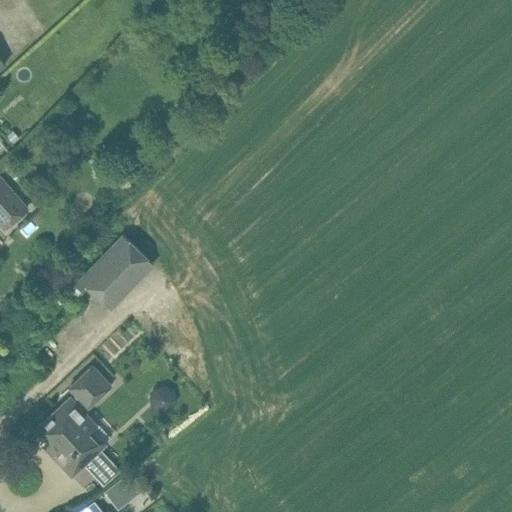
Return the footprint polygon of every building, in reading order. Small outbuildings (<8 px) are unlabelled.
[(0,174),(0,223),(5,229),(29,208),(0,174)] [(153,263),(122,234),(79,279),(110,308),(153,263)] [(71,399),(70,397),(36,428),(55,448),(50,452),(71,475),(105,443),(91,428),(96,424),(82,410),(87,406),(88,407),(111,385),(92,365),(69,387),(76,395),(71,399)] [(171,390),(163,385),(153,388),(149,397),(152,406),(160,411),(169,408),(174,400),(171,390)] [(127,472),(102,491),(116,509),(141,490),(127,472)]
